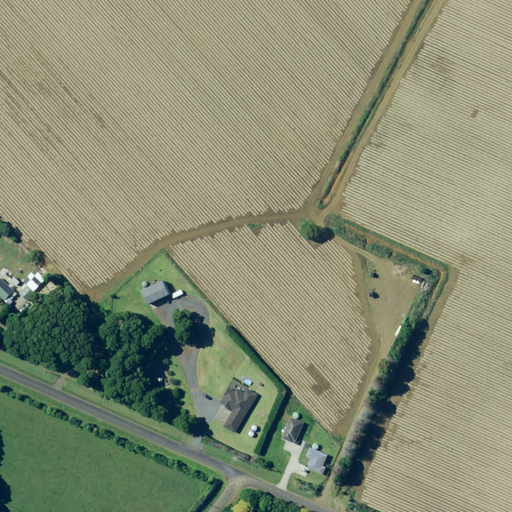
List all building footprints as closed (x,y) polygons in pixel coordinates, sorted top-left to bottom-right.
[(16,291),(2,278),(0,279),(0,294),(7,301),(16,291)] [(171,295),(165,281),(144,291),(151,305),(171,295)] [(37,292),(29,286),(21,294),(29,301),(37,292)] [(237,392),(231,388),(222,403),(234,410),(225,426),(236,433),(259,395),(248,389),(246,394),(238,389),(237,392)] [(304,424),(291,419),(282,439),(295,444),(304,424)] [(328,456),(311,449),(308,457),(312,459),(308,469),(323,475),(326,468),(323,467),(328,456)]
